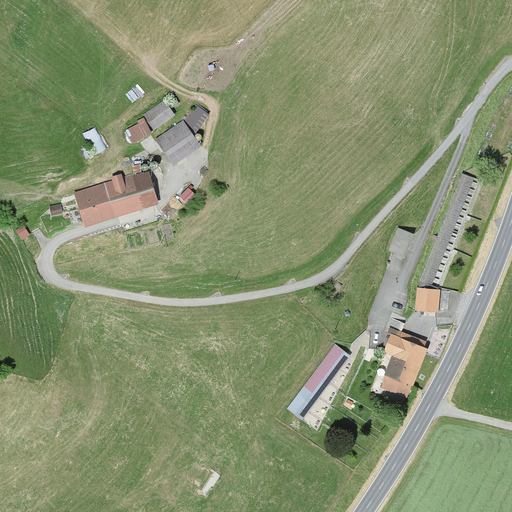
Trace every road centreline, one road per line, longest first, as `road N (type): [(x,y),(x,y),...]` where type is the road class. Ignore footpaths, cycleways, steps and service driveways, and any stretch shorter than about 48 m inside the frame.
road 1 (secondary): [(511,217),(429,405)]
road 2 (secondary): [(429,405),(362,511)]
